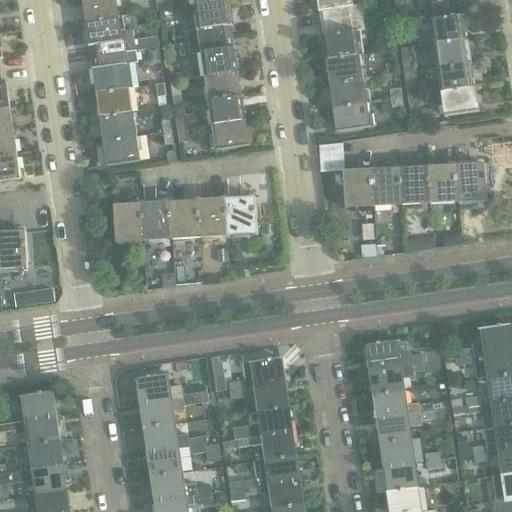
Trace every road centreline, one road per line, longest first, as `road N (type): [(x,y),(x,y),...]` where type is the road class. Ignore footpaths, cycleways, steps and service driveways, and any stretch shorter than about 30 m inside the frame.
road 1 (residential): [(86,329),(38,0)]
road 2 (residential): [(315,293),(272,0)]
road 3 (secondary): [(315,293),(86,329)]
road 4 (secondary): [(90,353),(319,318)]
road 5 (secondary): [(511,264),(315,293)]
road 6 (residential): [(349,511),(319,318)]
road 7 (secondary): [(319,318),(511,288)]
road 8 (residential): [(90,353),(114,511)]
